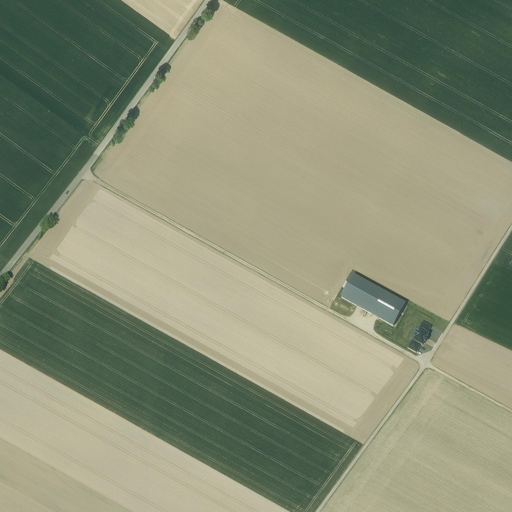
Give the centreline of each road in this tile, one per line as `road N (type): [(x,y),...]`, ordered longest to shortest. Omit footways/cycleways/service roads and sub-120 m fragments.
road 1 (track): [(83,171),(424,363)]
road 2 (unclassified): [(0,277),(208,0)]
road 3 (track): [(317,511),(424,363)]
road 4 (track): [(424,363),(511,226)]
